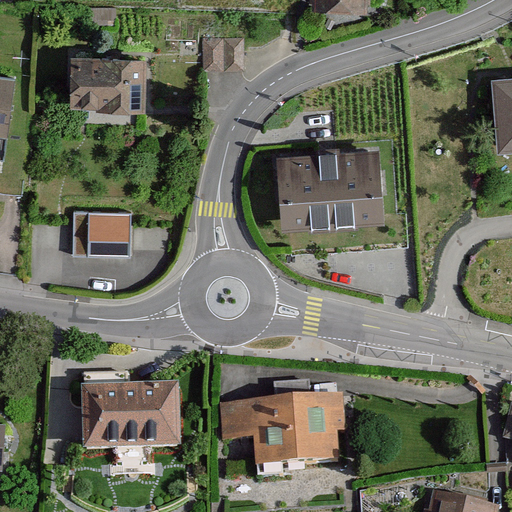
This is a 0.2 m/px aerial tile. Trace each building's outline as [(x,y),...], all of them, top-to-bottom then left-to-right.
[(371,0),(314,0),(315,8),(372,8),(371,0)] [(243,38),(200,38),(200,69),(243,69),(243,38)] [(148,55),(74,53),(73,105),(146,107),(148,55)] [(15,72),(0,70),(0,158),(0,159),(3,133),(9,134),(15,72)] [(511,78),(494,79),(500,152),(511,150),(511,78)] [(280,154),(283,229),(385,222),(381,147),(280,154)] [(132,261),(132,254),(164,255),(165,227),(133,226),(133,215),(64,213),(63,259),(132,261)] [(183,383),(80,387),(82,448),(185,444),(183,383)] [(344,393),(224,403),(230,475),(350,465),(344,393)] [(499,511),(501,504),(433,490),(428,511),(499,511)]
